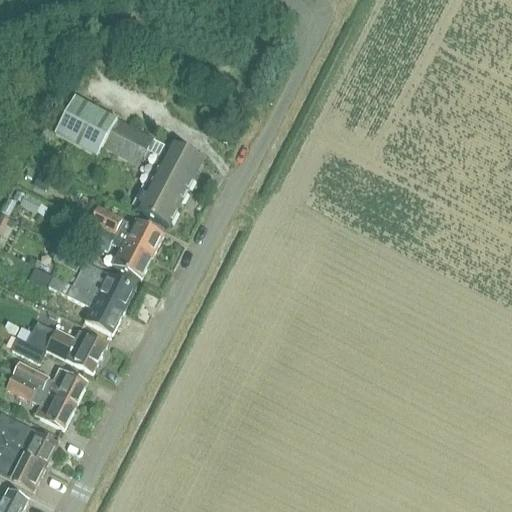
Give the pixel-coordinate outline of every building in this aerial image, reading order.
[(138,171),(152,143),(74,102),(55,139),(97,161),(102,152),(138,171)] [(45,131),(42,138),(52,143),(55,136),(45,131)] [(135,214),(168,231),(203,163),(170,146),(135,214)] [(42,171),(33,190),(45,196),(54,177),(42,171)] [(20,210),(36,217),(42,204),(27,197),(26,198),(17,194),(13,202),(22,206),(20,210)] [(8,202),(1,214),(9,218),(15,206),(8,202)] [(164,239),(136,224),(133,230),(97,212),(89,227),(113,239),(112,241),(152,261),(164,239)] [(17,215),(8,229),(20,237),(29,223),(17,215)] [(0,220),(0,239),(1,240),(9,224),(0,220)] [(140,285),(152,261),(112,241),(94,232),(87,246),(107,256),(111,247),(121,253),(112,271),(140,285)] [(54,265),(75,277),(83,263),(62,251),(54,265)] [(82,258),(99,267),(101,262),(84,253),(82,258)] [(112,340),(124,317),(73,290),(54,280),(53,281),(35,271),(28,285),(41,291),(43,287),(49,290),(48,291),(91,313),(84,325),(112,340)] [(76,285),(73,290),(124,317),(135,294),(108,280),(95,273),(90,282),(87,280),(84,286),(77,283),(76,285)] [(37,327),(27,347),(26,348),(45,358),(46,356),(64,365),(65,364),(92,378),(107,350),(79,336),(75,343),(56,332),(54,336),(37,327)] [(26,348),(27,347),(17,342),(11,354),(40,369),(45,358),(26,348)] [(19,369),(14,379),(75,412),(87,389),(59,374),(52,389),(46,387),(48,383),(19,368),(19,369)] [(0,373),(0,391),(6,394),(13,380),(0,374),(0,373)] [(64,435),(75,412),(14,379),(13,380),(6,394),(30,406),(31,405),(41,410),(36,420),(64,435)] [(0,422),(0,448),(45,472),(57,449),(29,434),(1,420),(0,422)] [(45,472),(0,448),(0,478),(5,481),(33,495),(45,472)] [(0,510),(0,511),(24,511),(27,506),(8,496),(1,511),(0,510)]
